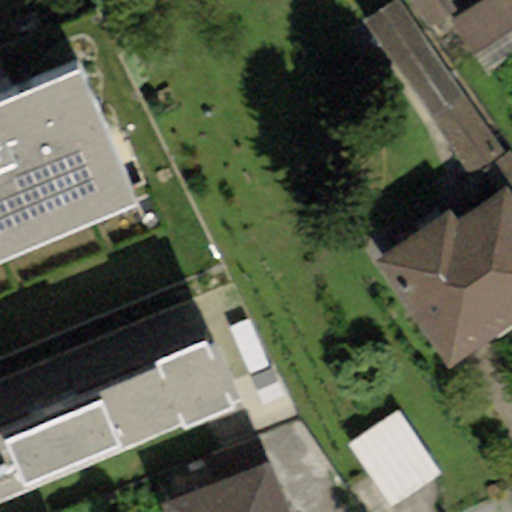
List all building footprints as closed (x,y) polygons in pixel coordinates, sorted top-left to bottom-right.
[(482,171),(505,155),(400,0),(396,0),(363,22),(468,180),(482,171)] [(446,0),(407,0),(418,17),(422,14),(429,27),(453,11),(446,0)] [(511,31),(511,0),(486,0),(450,25),(473,58),(511,31)] [(76,72),(0,103),(0,262),(134,206),(76,72)] [(507,189),(511,196),(511,157),(509,153),(505,155),(482,171),(498,195),(507,189)] [(372,262),(447,371),(511,326),(511,196),(507,189),(498,195),(457,222),(448,210),(372,262)] [(232,404),(239,401),(215,345),(207,349),(204,342),(155,363),(158,371),(101,395),(104,401),(3,444),(0,436),(0,503),(181,427),(184,434),(236,412),(232,404)] [(407,417),(354,446),(389,511),(393,511),(444,485),(407,417)] [(162,499),(166,511),(291,511),(272,459),(162,499)]
